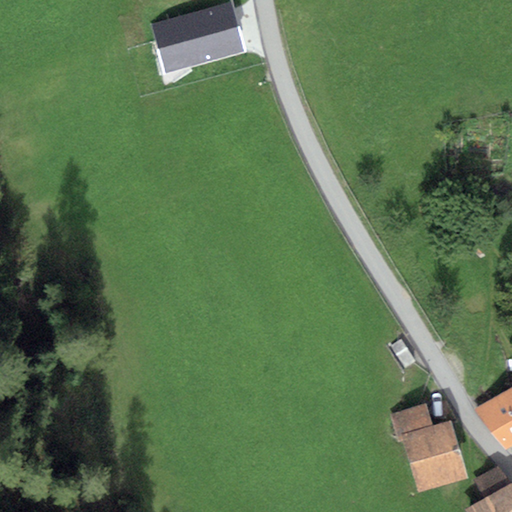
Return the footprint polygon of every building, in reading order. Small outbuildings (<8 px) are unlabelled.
[(232,4),(152,24),(164,74),(245,53),(232,4)] [(416,362),(401,339),(388,347),(404,370),(416,362)] [(511,387),(474,410),(506,451),(511,447),(511,387)] [(426,404),(390,415),(398,442),(402,440),(418,493),(469,478),(451,420),(433,425),(426,404)] [(484,499),(466,510),(466,511),(511,511),(511,482),(499,466),(474,480),(484,499)]
